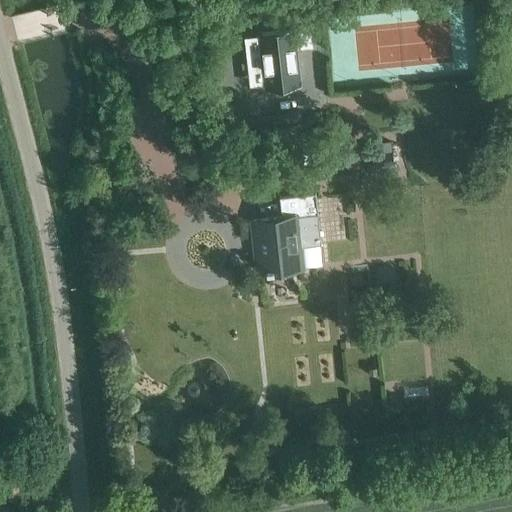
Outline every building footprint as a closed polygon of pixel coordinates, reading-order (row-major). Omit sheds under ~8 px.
[(410,51),(452,47),(448,1),(406,5),(410,51)] [(358,11),(359,50),(396,49),(395,10),(358,11)] [(297,81),(291,30),(261,33),(266,85),(297,81)] [(365,156),(367,167),(394,164),(392,153),(365,156)] [(273,156),(259,157),(261,177),(262,177),(275,176),(273,156)] [(297,214),(318,212),(316,191),(279,195),(281,215),(253,218),(259,269),(302,265),(297,214)] [(0,498),(23,496),(20,467),(0,468),(0,498)]
